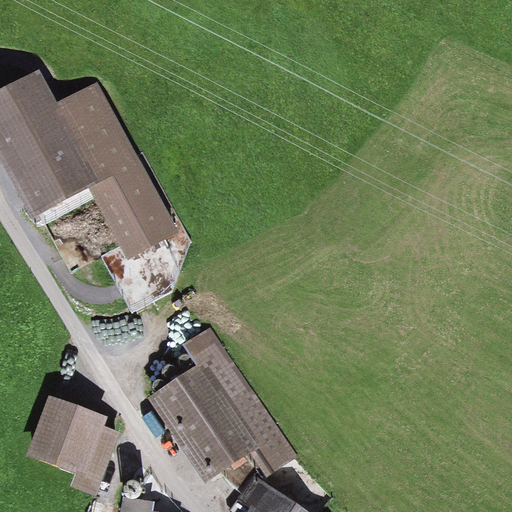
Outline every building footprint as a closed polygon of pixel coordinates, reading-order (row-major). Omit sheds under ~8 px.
[(128,255),(173,231),(97,89),(53,113),(35,79),(0,97),(0,141),(39,213),(91,186),(123,245),(101,256),(132,313),(153,302),(128,255)] [(253,445),(270,469),(297,450),(251,383),(246,386),(210,332),(186,348),(193,358),(202,369),(157,400),(209,476),(253,445)] [(101,422),(52,403),(33,452),(82,470),(76,485),(95,492),(116,437),(98,430),(101,422)] [(232,511),(297,511),(254,482),(232,511)] [(127,502),(124,511),(148,511),(149,505),(127,502)]
